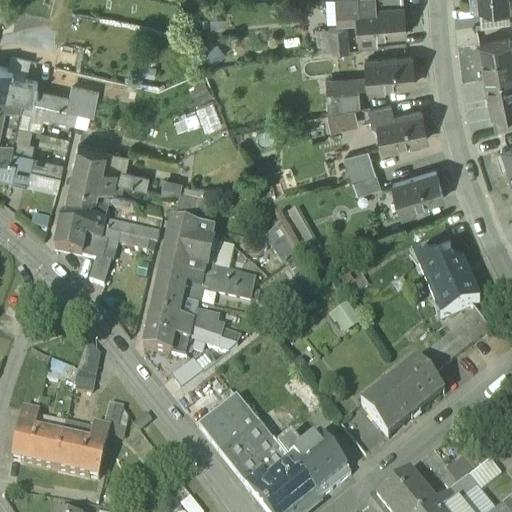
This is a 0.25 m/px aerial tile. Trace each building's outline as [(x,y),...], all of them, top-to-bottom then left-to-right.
[(382,7),(377,8),(376,0),(338,0),(340,22),(360,20),(362,44),(380,43),(379,37),(408,35),(405,5),(382,7)] [(478,0),(479,5),(479,10),(480,10),(509,8),(508,0),(478,0)] [(509,8),(480,10),(480,27),(509,23),(509,8)] [(319,52),(350,50),(349,26),(318,27),(319,52)] [(511,47),(510,39),(481,44),(488,81),(511,75),(511,47)] [(30,61),(0,54),(0,67),(13,70),(11,76),(24,79),(25,73),(27,73),(30,61)] [(411,57),(366,60),(368,88),(413,85),(411,57)] [(24,79),(11,76),(13,70),(0,67),(0,95),(22,100),(33,102),(35,93),(38,94),(38,92),(35,91),(37,82),(24,79)] [(511,75),(488,81),(495,117),(511,113),(511,75)] [(97,92),(73,87),(70,99),(71,99),(94,105),(97,92)] [(358,90),(325,95),(328,114),(361,107),(358,90)] [(70,99),(38,92),(38,94),(35,93),(33,102),(68,110),(71,99),(70,99)] [(22,100),(0,95),(0,122),(1,123),(4,107),(20,110),(22,100)] [(94,105),(71,99),(68,110),(76,112),(92,116),(94,105)] [(33,102),(22,100),(20,110),(19,111),(66,122),(68,110),(33,102)] [(76,112),(68,110),(66,122),(74,123),(76,112)] [(421,112),(378,122),(384,149),(427,139),(421,112)] [(0,126),(1,123),(0,122),(0,150),(10,152),(12,143),(0,139),(0,126)] [(34,148),(12,143),(10,152),(16,154),(32,158),(34,148)] [(106,152),(78,146),(72,174),(115,182),(117,172),(102,169),(106,152)] [(511,146),(503,150),(511,176),(511,146)] [(345,157),(359,194),(383,186),(368,148),(345,157)] [(10,152),(0,150),(0,160),(8,162),(10,152)] [(8,162),(0,160),(0,178),(10,181),(16,154),(10,152),(8,162)] [(32,158),(16,154),(10,181),(26,184),(32,158)] [(437,171),(394,182),(402,210),(444,198),(437,171)] [(115,182),(72,174),(66,200),(94,206),(98,189),(113,192),(115,182)] [(165,178),(162,193),(181,196),(184,181),(165,178)] [(94,206),(66,200),(60,226),(103,235),(105,225),(90,222),(94,206)] [(317,247),(297,212),(289,217),(309,251),(317,247)] [(216,234),(171,224),(160,274),(203,282),(205,282),(208,271),(216,234)] [(103,235),(60,226),(54,252),(82,258),(86,241),(101,244),(103,235)] [(146,245),(103,235),(101,244),(86,241),(82,258),(96,261),(103,262),(111,264),(114,253),(115,254),(116,248),(121,249),(144,254),(146,245)] [(450,239),(411,256),(412,257),(413,256),(441,321),(440,322),(440,323),(480,306),(479,305),(477,306),(465,279),(467,278),(467,276),(465,277),(461,269),(463,268),(462,267),(460,268),(449,241),(451,240),(450,239)] [(103,262),(96,261),(89,284),(104,289),(111,264),(103,262)] [(229,276),(208,271),(205,282),(226,287),(229,276)] [(203,282),(160,274),(155,299),(182,305),(186,288),(201,290),(203,282)] [(256,282),(229,276),(226,287),(253,294),(256,282)] [(182,305),(155,299),(149,325),(192,334),(194,323),(179,320),(182,305)] [(344,337),(361,325),(348,306),(331,318),(344,337)] [(477,316),(448,339),(462,356),(490,333),(477,316)] [(192,334),(149,325),(144,352),(171,357),(175,340),(190,343),(192,334)] [(221,343),(192,334),(190,343),(218,351),(221,343)] [(448,339),(418,364),(432,381),(462,356),(448,339)] [(190,343),(175,340),(171,357),(186,360),(190,343)] [(232,346),(221,343),(218,351),(225,353),(232,346)] [(96,394),(104,351),(86,347),(77,391),(96,394)] [(54,363),(49,379),(65,384),(70,367),(54,363)] [(202,376),(192,364),(172,380),(181,392),(202,376)] [(418,366),(363,410),(362,408),(361,409),(388,442),(389,442),(388,440),(442,396),(444,398),(445,397),(432,381),(418,364),(417,364),(418,366)] [(260,429),(237,400),(199,430),(222,459),(260,429)] [(39,414),(24,411),(12,463),(55,473),(63,439),(35,433),(39,414)] [(90,445),(63,439),(55,473),(99,482),(111,430),(94,426),(90,445)] [(278,452),(260,429),(222,459),(263,511),(306,511),(318,503),(278,452)] [(350,478),(321,441),(303,455),(292,441),(278,452),(318,503),(350,478)] [(431,511),(436,508),(410,476),(378,502),(386,511),(431,511)] [(436,508),(431,511),(466,511),(453,495),(436,508)]
